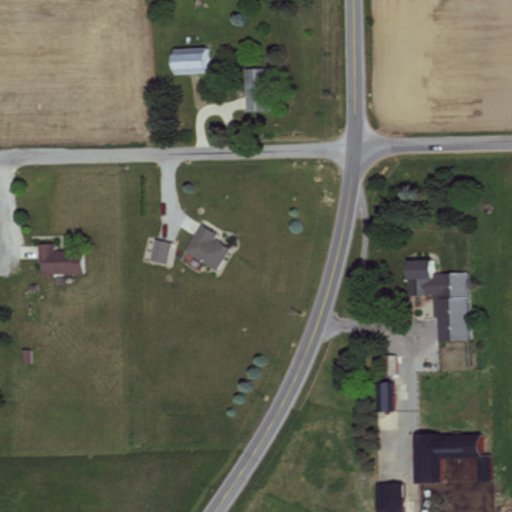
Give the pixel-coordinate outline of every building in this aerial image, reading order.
[(207,71),(205,49),(194,49),(194,46),(171,48),(172,73),(207,71)] [(267,67),(246,66),(245,110),(267,110),(267,67)] [(216,269),(229,246),(214,237),(217,232),(200,222),(183,249),(216,269)] [(171,241),(154,237),(148,258),(166,262),(171,241)] [(53,250),(53,242),(39,242),(40,274),(82,273),(81,249),(53,250)] [(468,338),(467,271),(431,272),(431,258),(406,259),(406,278),(432,278),(433,316),(438,316),(438,339),(468,338)] [(395,353),(382,353),(383,374),(395,373),(395,353)] [(377,410),(389,409),(388,394),(392,394),(392,381),(377,381),(377,410)] [(402,481),(374,482),(375,511),(382,511),(402,511),(402,481)]
